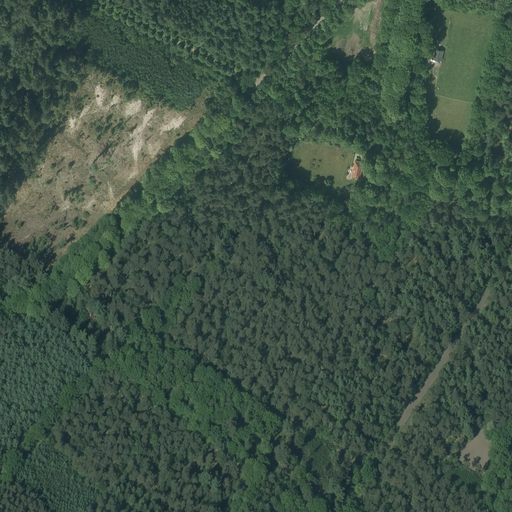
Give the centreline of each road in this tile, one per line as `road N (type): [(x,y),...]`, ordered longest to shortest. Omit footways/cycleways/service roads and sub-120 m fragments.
road 1 (unclassified): [(0,318),(39,304),(258,84)]
road 2 (track): [(511,184),(382,142),(411,0)]
road 3 (unclassified): [(258,84),(96,0)]
